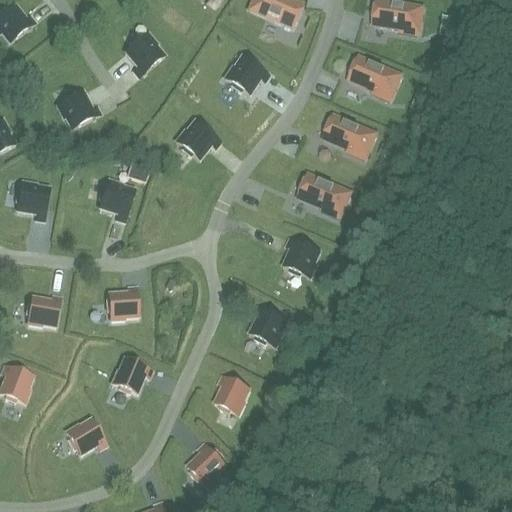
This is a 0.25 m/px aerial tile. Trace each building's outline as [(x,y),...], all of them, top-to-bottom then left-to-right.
[(255,0),(250,13),(292,31),(301,9),(280,0),(255,0)] [(377,4),(373,27),(398,32),(398,36),(417,39),(422,12),(377,4)] [(0,15),(0,36),(0,37),(9,47),(36,26),(30,19),(26,23),(14,8),(7,13),(5,11),(0,15)] [(441,29),(440,39),(455,41),(456,32),(441,29)] [(148,37),(140,44),(138,42),(130,48),(132,51),(125,57),(137,71),(133,75),(139,81),(165,59),(156,49),(157,48),(149,38),(148,37)] [(269,79),(241,60),(233,72),(225,83),(234,89),(233,92),(240,96),(241,94),(249,99),(260,83),(264,86),(269,79)] [(358,61),(349,83),(373,93),(371,97),(389,105),(400,79),(358,61)] [(65,102),(66,105),(56,110),(57,111),(63,122),(64,122),(71,134),(101,118),(97,110),(92,113),(83,96),(75,100),(74,98),(65,102)] [(415,102),(411,112),(425,118),(429,108),(415,102)] [(364,163),(375,138),(333,120),(324,141),(348,152),(346,156),(364,163)] [(10,136),(3,123),(0,124),(0,157),(15,149),(8,137),(10,136)] [(220,145),(195,126),(187,136),(185,135),(176,146),(185,153),(183,155),(190,160),(192,158),(199,164),(211,149),(215,152),(220,145)] [(383,146),(378,158),(391,163),(396,152),(383,146)] [(148,181),(137,174),(132,182),(142,189),(148,181)] [(350,197),(308,179),(298,201),(322,211),(321,214),(339,222),(350,197)] [(125,225),(135,193),(122,189),(122,188),(109,183),(105,194),(102,193),(100,202),(102,203),(99,212),(119,218),(117,223),(125,225)] [(44,225),(50,191),(36,189),(37,187),(22,185),(20,196),(17,195),(15,206),(18,206),(17,215),(37,219),(36,224),(44,225)] [(358,213),(352,226),(365,231),(371,218),(358,213)] [(311,282),(316,269),(313,268),(319,255),(290,243),(287,250),(291,252),(283,270),(291,273),(289,276),(301,281),(302,278),(311,282)] [(138,321),(136,290),(128,291),(128,296),(109,297),(109,305),(107,305),(107,315),(110,315),(111,325),(125,324),(125,322),(138,321)] [(56,332),(61,300),(52,299),(51,304),(32,301),(31,309),(28,308),(27,318),(29,319),(28,328),(42,331),(42,329),(56,332)] [(276,351),(282,339),(280,338),(286,325),(258,311),(255,318),(258,320),(249,338),(256,341),(255,344),(266,349),(268,347),(276,351)] [(149,382),(153,374),(124,362),(118,375),(117,374),(111,387),(120,391),(119,394),(129,398),(130,395),(137,398),(145,380),(149,382)] [(25,407),(30,394),(29,394),(33,381),(4,370),(1,378),(6,379),(0,394),(0,397),(6,400),(5,403),(15,407),(16,404),(25,407)] [(239,419),(245,406),(244,406),(250,393),(222,380),(218,387),(223,390),(214,407),(221,410),(220,413),(229,418),(230,415),(239,419)] [(107,449),(90,422),(79,429),(78,428),(66,436),(71,444),(68,445),(74,454),(76,453),(80,459),(97,449),(99,454),(107,449)] [(201,457),(187,470),(193,476),(190,478),(198,485),(200,483),(206,490),(206,491),(217,502),(231,489),(219,476),(226,470),(204,447),(197,453),(201,457)]
